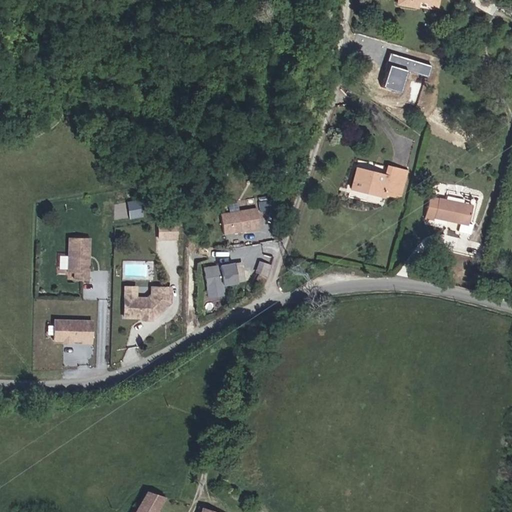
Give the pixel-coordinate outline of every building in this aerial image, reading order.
[(384,177),(384,178),(402,184),(405,172),(387,167),(384,177)] [(398,199),(402,184),(384,178),(384,177),(356,169),(350,190),(382,199),(383,195),(398,199)] [(451,220),(451,218),(468,221),(471,203),(430,196),(426,215),(451,220)] [(257,231),(254,211),(218,216),(221,236),(257,231)] [(159,223),(159,238),(176,239),(176,224),(159,223)] [(88,277),(89,258),(88,256),(88,252),(89,252),(90,236),(69,235),(68,269),(75,269),(74,277),(88,277)] [(233,285),(230,265),(201,269),(203,289),(233,285)] [(135,296),(135,286),(124,285),(124,296),(135,296)] [(153,316),(170,298),(170,287),(151,287),(151,293),(147,297),(135,296),(124,296),(123,315),(142,316),(144,314),(148,314),(150,316),(153,316)] [(90,341),(91,319),(53,317),(52,337),(82,339),(82,341),(90,341)] [(145,492),(132,511),(153,511),(162,497),(145,492)]
